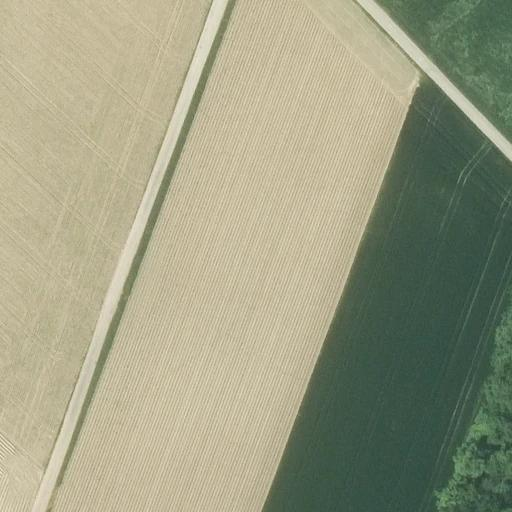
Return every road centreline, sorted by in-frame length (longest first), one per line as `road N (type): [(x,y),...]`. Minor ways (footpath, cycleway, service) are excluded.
road 1 (track): [(32,511),(219,0)]
road 2 (track): [(361,0),(511,157)]
